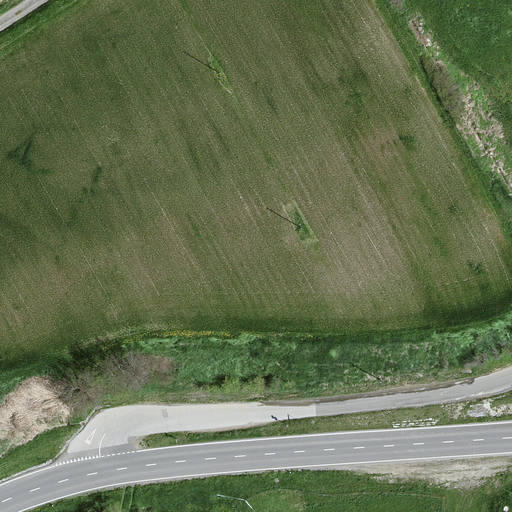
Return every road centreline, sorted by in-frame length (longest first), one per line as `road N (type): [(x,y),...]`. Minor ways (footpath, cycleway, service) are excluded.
road 1 (tertiary): [(511,378),(425,399),(119,435),(92,467)]
road 2 (tertiary): [(511,439),(92,467)]
